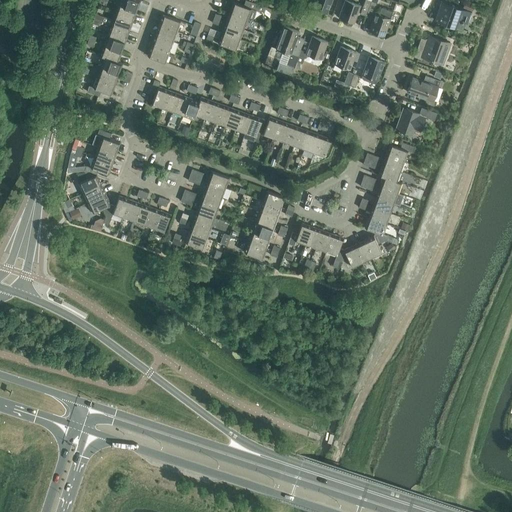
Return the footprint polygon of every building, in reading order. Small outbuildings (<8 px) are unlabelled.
[(114,0),(114,2),(118,4),(136,11),(140,0),(139,0),(114,0)] [(233,2),(229,12),(247,18),(252,20),(256,10),(260,12),(264,10),(265,7),(246,0),(245,0),(244,5),(233,2)] [(327,13),(331,0),(314,0),(312,7),(327,13)] [(360,4),(347,0),(344,0),(339,17),(354,22),(360,4)] [(369,0),(364,0),(360,14),(365,16),(367,12),(371,1),(369,0)] [(367,12),(373,14),(377,3),(371,1),(367,12)] [(441,1),(439,8),(441,9),(436,20),(459,29),(462,21),(467,23),(472,12),(441,1)] [(472,10),(474,4),(465,1),(463,6),(472,10)] [(115,14),(132,21),(136,11),(118,4),(115,14)] [(375,12),(369,30),(384,36),(393,11),(381,7),(379,13),(375,12)] [(247,18),(229,12),(226,22),(244,29),(247,18)] [(132,21),(115,14),(111,25),(129,31),(132,21)] [(180,21),(163,14),(159,25),(177,31),(180,21)] [(190,33),(196,35),(201,24),(194,21),(193,25),(190,33)] [(244,29),(226,22),(222,32),(240,39),(244,29)] [(129,31),(111,25),(107,35),(125,41),(129,31)] [(177,31),(159,25),(155,35),(173,41),(177,31)] [(284,25),(276,48),(290,53),(286,63),(280,61),(276,69),(292,75),(295,66),(301,50),(304,40),(297,37),(299,31),(284,25)] [(218,43),(236,49),(240,39),(222,32),(218,43)] [(125,41),(107,35),(104,45),(121,51),(125,41)] [(173,41),(155,35),(151,45),(169,51),(173,41)] [(309,44),(306,53),(321,59),(327,41),(312,35),(309,44)] [(418,50),(416,56),(422,58),(422,57),(438,62),(441,56),(445,57),(450,43),(429,35),(423,52),(418,50)] [(104,57),(118,61),(121,51),(104,45),(100,55),(104,57)] [(148,55),(166,62),(169,51),(151,45),(148,55)] [(334,64),(349,69),(356,51),(341,46),(334,64)] [(301,50),(295,66),(300,68),(306,52),(301,50)] [(369,56),(362,74),(361,77),(363,79),(373,83),(376,82),(377,79),(384,61),(369,56)] [(104,57),(101,67),(119,73),(122,63),(118,61),(104,57)] [(97,77),(115,83),(119,73),(101,67),(97,77)] [(348,71),(344,83),(350,85),(354,74),(348,71)] [(434,77),(441,80),(443,74),(437,71),(434,77)] [(355,87),(359,75),(354,74),(350,85),(355,87)] [(425,75),(423,80),(412,76),(407,91),(433,101),(440,80),(425,75)] [(101,90),(111,94),(115,83),(97,77),(93,87),(89,85),(87,91),(99,96),(101,90)] [(158,86),(160,82),(154,80),(150,92),(156,94),(152,104),(162,108),(169,90),(158,86)] [(172,112),(179,94),(169,90),(162,108),(172,112)] [(182,115),(189,97),(179,94),(172,112),(182,115)] [(200,96),(199,101),(194,115),(204,118),(211,100),(200,96)] [(199,101),(189,97),(182,115),(193,119),(194,115),(199,101)] [(215,122),(221,104),(211,100),(204,118),(215,122)] [(225,126),(231,108),(221,104),(215,122),(225,126)] [(420,131),(425,117),(434,120),(437,113),(422,107),(420,113),(403,107),(395,128),(412,135),(414,129),(420,131)] [(235,129),(241,111),(231,108),(225,126),(235,129)] [(245,133),(251,115),(241,111),(235,129),(245,133)] [(255,137),(262,119),(251,115),(245,133),(255,137)] [(269,116),(263,134),(273,138),(279,120),(269,116)] [(283,142),(290,124),(279,120),(273,138),(283,142)] [(293,145),(300,127),(290,124),(283,142),(293,145)] [(181,132),(181,133),(187,135),(187,134),(190,127),(184,125),(183,125),(181,132)] [(304,149),(310,131),(300,127),(293,145),(304,149)] [(97,135),(102,136),(98,146),(116,153),(120,143),(109,139),(111,133),(99,129),(97,135)] [(314,153),(320,135),(310,131),(304,149),(314,153)] [(324,156),(331,139),(320,135),(314,153),(324,156)] [(408,151),(412,152),(414,146),(402,142),(400,148),(390,144),(386,154),(404,161),(408,151)] [(94,157),(112,163),(116,153),(98,146),(94,157)] [(379,157),(367,152),(365,158),(377,162),(379,157)] [(382,164),(400,171),(404,161),(386,154),(382,164)] [(91,167),(98,170),(108,173),(112,163),(94,157),(91,167)] [(363,164),(375,168),(377,162),(365,158),(363,164)] [(379,175),(383,176),(397,181),(400,171),(382,164),(379,175)] [(88,178),(79,182),(84,192),(101,184),(96,175),(98,170),(91,167),(86,165),(86,166),(84,170),(85,171),(88,178)] [(204,173),(192,169),(190,174),(202,179),(204,173)] [(229,177),(211,170),(207,181),(225,187),(229,177)] [(188,180),(200,184),(202,179),(190,174),(188,180)] [(376,179),(364,174),(362,180),(374,184),(376,179)] [(401,182),(397,181),(383,176),(380,186),(398,193),(401,182)] [(360,186),(372,190),(374,184),(362,180),(360,186)] [(225,187),(207,181),(204,191),(222,197),(225,187)] [(101,184),(84,192),(88,202),(105,194),(101,184)] [(380,186),(376,196),(394,203),(400,205),(403,195),(398,193),(380,186)] [(196,193),(185,189),(183,195),(194,199),(196,193)] [(285,197),(267,190),(263,201),(281,207),(285,197)] [(222,197),(204,191),(200,201),(218,208),(222,197)] [(102,208),(106,216),(111,218),(112,213),(115,206),(110,204),(105,194),(88,202),(93,212),(102,208)] [(119,195),(115,206),(112,213),(123,217),(129,199),(119,195)] [(180,200),(192,205),(194,199),(183,195),(180,200)] [(394,203),(376,196),(372,207),(390,213),(394,203)] [(129,199),(123,217),(133,221),(139,203),(129,199)] [(218,208),(200,201),(196,211),(214,218),(218,208)] [(281,207),(263,201),(259,211),(277,217),(281,207)] [(139,203),(133,221),(143,224),(149,206),(139,203)] [(149,206),(143,224),(153,228),(160,210),(149,206)] [(390,213),(372,207),(369,217),(387,223),(390,213)] [(76,209),(67,213),(71,220),(80,216),(76,209)] [(163,232),(170,214),(160,210),(153,228),(163,232)] [(214,218),(196,211),(193,221),(211,228),(214,218)] [(277,217),(259,211),(256,221),(274,228),(277,217)] [(365,227),(375,231),(383,234),(387,223),(369,217),(365,227)] [(189,232),(207,238),(211,228),(193,221),(189,232)] [(274,228),(256,221),(252,231),(270,238),(274,228)] [(402,222),(400,228),(408,231),(410,225),(402,222)] [(302,223),(298,233),(292,231),(288,243),(294,245),(296,241),(306,244),(312,226),(302,223)] [(312,226),(306,244),(316,248),(322,230),(312,226)] [(322,230),(316,248),(326,252),(332,234),(322,230)] [(270,238),(252,231),(248,241),(266,248),(270,238)] [(375,231),(373,236),(364,240),(372,258),(382,253),(377,244),(385,240),(387,235),(383,234),(375,231)] [(185,242),(203,248),(207,238),(189,232),(185,242)] [(336,255),(339,248),(343,237),(332,234),(326,252),(336,255)] [(354,245),(362,262),(372,258),(364,240),(354,245)] [(245,252),(262,258),(266,248),(248,241),(245,252)] [(392,243),(386,247),(390,252),(396,248),(392,243)] [(344,250),(339,248),(336,255),(332,266),(337,268),(340,261),(348,258),(352,267),(362,262),(354,245),(344,250)]
